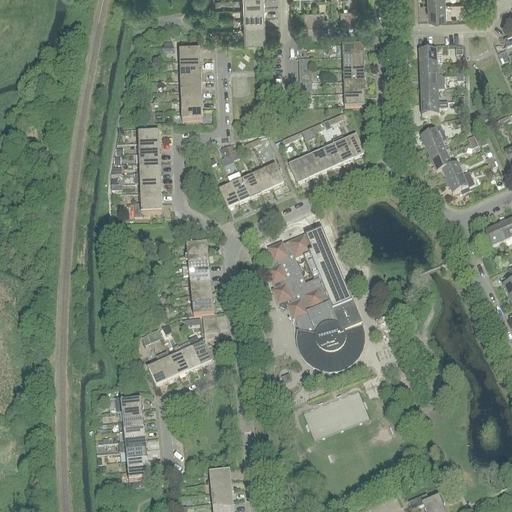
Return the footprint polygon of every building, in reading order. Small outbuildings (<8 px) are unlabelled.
[(244,1),(245,11),(265,10),(265,0),(244,1)] [(429,20),(446,20),(446,6),(428,7),(429,20)] [(245,11),(245,21),(266,20),(265,10),(245,11)] [(245,21),(245,31),(266,30),(266,20),(245,21)] [(246,41),(266,40),(266,30),(245,31),(246,41)] [(172,45),(162,45),(162,54),(172,54),(172,45)] [(343,60),(363,59),(363,47),(342,48),(343,60)] [(181,65),(201,64),(201,53),(180,54),(181,65)] [(420,66),(437,66),(437,53),(420,53),(420,66)] [(500,56),(503,61),(509,59),(506,53),(500,56)] [(343,60),(343,72),(364,72),(363,59),(343,60)] [(181,65),(181,75),(201,74),(201,64),(181,65)] [(420,66),(421,80),(438,79),(437,66),(420,66)] [(364,84),(364,72),(343,72),(343,85),(364,84)] [(202,84),(201,74),(181,75),(181,84),(202,84)] [(443,79),(438,79),(421,80),(421,92),(438,92),(443,92),(443,79)] [(181,84),(181,94),(202,93),(202,84),(181,84)] [(343,85),(344,97),(365,96),(364,84),(343,85)] [(421,92),(422,105),(438,105),(438,92),(421,92)] [(202,103),(202,93),(181,94),(182,104),(202,103)] [(344,109),(365,108),(365,96),(344,97),(344,109)] [(182,104),(182,114),(203,114),(202,103),(182,104)] [(438,105),(422,105),(422,118),(439,118),(439,111),(448,111),(447,105),(438,105)] [(490,122),(485,111),(478,115),(482,125),(490,122)] [(182,124),(203,124),(203,114),(182,114),(182,124)] [(342,117),(335,120),(337,125),(344,122),(342,117)] [(330,128),(337,125),(335,120),(328,123),(330,128)] [(320,127),(313,130),(315,135),(322,132),(320,127)] [(447,142),(440,128),(430,130),(432,134),(421,139),(426,151),(441,144),(447,142)] [(308,138),(315,135),(313,130),(306,133),(308,138)] [(139,136),(139,146),(160,146),(160,135),(139,136)] [(300,141),(298,136),(291,140),(293,144),(300,141)] [(356,138),(345,143),(354,162),(365,157),(356,138)] [(342,167),(354,162),(345,143),(343,139),(332,143),(334,148),(342,167)] [(286,148),(293,144),(291,140),(283,143),(286,148)] [(441,144),(426,151),(431,163),(447,156),(441,144)] [(139,146),(140,156),(160,156),(160,146),(139,146)] [(334,148),(323,152),(332,172),(342,167),(334,148)] [(233,159),(231,155),(228,149),(221,152),(223,158),(225,162),(233,159)] [(323,152),(312,157),(320,177),(332,172),(323,152)] [(140,156),(140,166),(161,166),(160,156),(140,156)] [(447,156),(431,163),(437,175),(442,173),(452,168),(447,156)] [(312,157),(301,162),(309,182),(320,177),(312,157)] [(215,161),(208,165),(210,169),(217,166),(215,161)] [(289,167),(298,187),(309,182),(301,162),(289,167)] [(447,184),(463,178),(458,165),(452,168),(442,173),(447,184)] [(140,166),(140,176),(161,176),(161,166),(140,166)] [(113,167),(111,177),(120,177),(120,167),(113,167)] [(276,167),(264,172),(273,192),(285,187),(276,167)] [(262,196),(273,192),(264,172),(253,177),(262,196)] [(463,178),(447,184),(453,197),(459,194),(462,199),(470,195),(468,190),(475,186),(470,175),(463,178)] [(140,176),(140,186),(161,185),(161,176),(140,176)] [(253,177),(242,182),(251,201),(262,196),(253,177)] [(242,182),(231,187),(240,206),(251,201),(242,182)] [(140,186),(141,196),(161,195),(161,185),(140,186)] [(220,192),(228,211),(240,206),(231,187),(220,192)] [(141,196),(141,206),(162,205),(161,195),(141,196)] [(142,216),(162,215),(162,205),(141,206),(134,206),(134,219),(142,219),(142,216)] [(511,229),(509,223),(498,228),(505,244),(511,240),(511,229)] [(486,234),(493,249),(505,244),(498,228),(486,234)] [(276,270),(267,274),(274,292),(272,293),(278,308),(278,307),(279,310),(285,313),(288,311),(293,323),(295,322),(299,333),(298,333),(298,341),(299,350),(302,357),(307,364),(313,369),(314,369),(314,370),(321,372),(329,374),(338,373),(345,371),(351,367),(352,366),(353,366),(358,360),(362,353),(364,344),(363,336),(361,328),(363,327),(353,305),(352,305),(342,281),(343,281),(340,273),(339,273),(325,240),(325,239),(326,239),(322,231),(313,235),(314,236),(306,240),(305,237),(283,246),(283,244),(268,251),(274,265),(276,270)] [(187,247),(188,258),(208,256),(207,245),(187,247)] [(188,258),(189,268),(209,266),(208,256),(188,258)] [(273,263),(265,266),(268,272),(275,269),(273,263)] [(190,278),(210,276),(209,266),(189,268),(183,268),(184,278),(190,278)] [(511,283),(503,287),(509,300),(511,298),(511,269),(508,271),(511,281),(511,283)] [(190,278),(191,288),(211,286),(210,276),(190,278)] [(191,288),(192,298),(212,296),(211,286),(191,288)] [(192,298),(193,308),(213,305),(212,296),(192,298)] [(214,316),(213,305),(193,308),(194,318),(202,317),(214,316)] [(164,318),(156,321),(159,328),(167,325),(164,318)] [(395,340),(386,318),(375,322),(384,345),(395,340)] [(152,345),(155,344),(163,340),(158,331),(148,337),(149,338),(150,341),(152,345)] [(218,334),(204,336),(205,343),(219,342),(218,334)] [(147,348),(152,345),(150,341),(149,338),(143,341),(147,348)] [(197,339),(189,342),(190,344),(192,349),(201,368),(213,363),(211,360),(216,358),(220,350),(220,346),(219,342),(205,343),(204,344),(200,346),(197,339)] [(190,373),(201,368),(192,349),(190,344),(179,349),(181,354),(190,373)] [(405,366),(395,344),(381,350),(391,373),(405,366)] [(179,378),(190,373),(181,354),(170,359),(179,378)] [(170,359),(160,364),(168,383),(179,378),(170,359)] [(148,369),(156,389),(168,383),(160,364),(148,369)] [(289,376),(282,379),(284,385),(291,381),(289,376)] [(122,414),(143,412),(142,402),(138,402),(137,398),(123,400),(115,401),(116,415),(122,414)] [(122,414),(123,424),(144,422),(143,412),(122,414)] [(145,432),(144,422),(123,424),(118,425),(119,435),(124,434),(145,432)] [(124,434),(125,444),(146,442),(145,432),(124,434)] [(147,452),(146,442),(125,444),(119,445),(120,455),(126,454),(147,452)] [(148,462),(147,452),(126,454),(127,464),(148,462)] [(127,464),(128,474),(149,472),(148,462),(127,464)] [(142,483),(150,482),(149,472),(128,474),(129,484),(142,483)] [(210,475),(211,487),(231,485),(230,473),(210,475)] [(232,494),(231,485),(211,487),(212,496),(232,494)] [(212,496),(213,506),(233,504),(232,494),(212,496)] [(431,500),(431,501),(429,502),(427,496),(409,504),(413,511),(423,507),(425,511),(444,511),(442,507),(445,506),(440,496),(431,500)]
